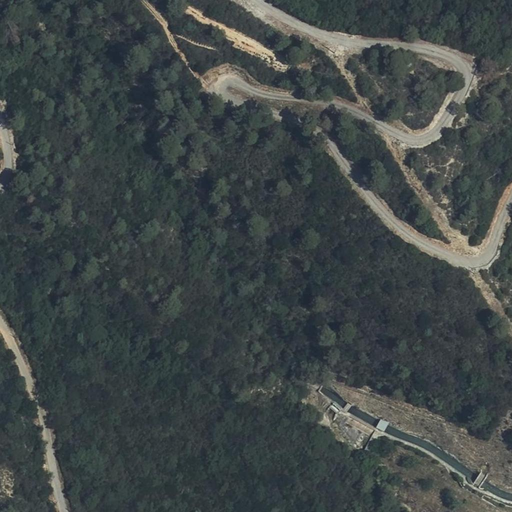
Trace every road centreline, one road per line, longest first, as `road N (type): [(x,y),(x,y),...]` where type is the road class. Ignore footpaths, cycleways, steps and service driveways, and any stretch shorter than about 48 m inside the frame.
road 1 (unclassified): [(250,0),(303,30),(431,50),(458,61),(467,81),(435,135),(415,141),(312,97),(255,92),(232,79),(218,88),(227,103),(323,134),(370,201),(449,254),(484,260),(511,199)]
road 2 (unclassified): [(0,317),(43,415),(65,511)]
